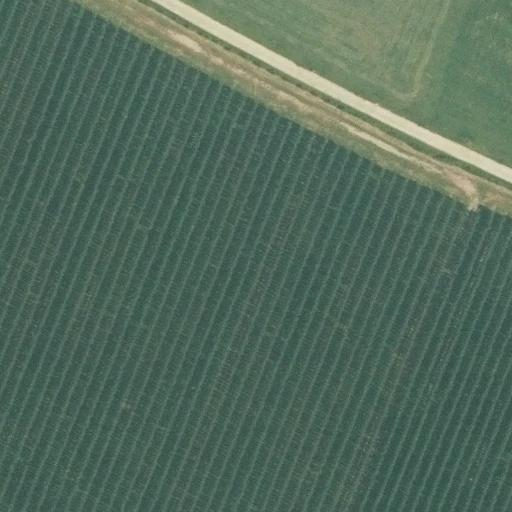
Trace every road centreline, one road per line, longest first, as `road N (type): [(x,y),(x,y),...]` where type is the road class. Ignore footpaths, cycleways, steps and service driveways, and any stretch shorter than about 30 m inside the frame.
road 1 (track): [(106,0),(477,195)]
road 2 (track): [(163,0),(511,176)]
road 3 (track): [(351,511),(477,195)]
